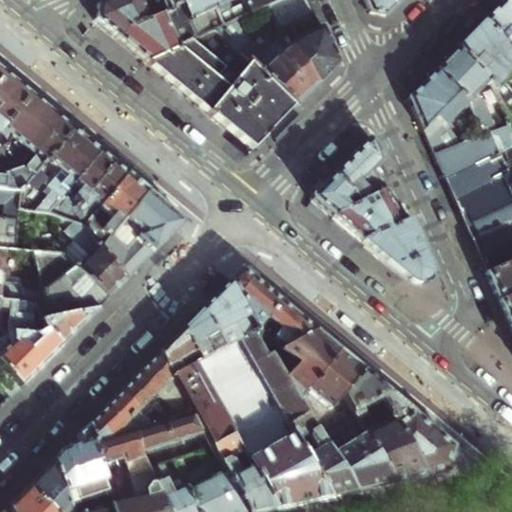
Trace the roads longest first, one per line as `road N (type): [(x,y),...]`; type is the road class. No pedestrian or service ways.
road 1 (residential): [(242,212),(0,467)]
road 2 (residential): [(422,365),(456,328),(461,310),(370,78)]
road 3 (secondary): [(242,212),(15,24)]
road 4 (secondary): [(422,365),(242,212)]
road 5 (residential): [(370,78),(242,212)]
road 6 (residential): [(511,454),(486,481),(381,511)]
